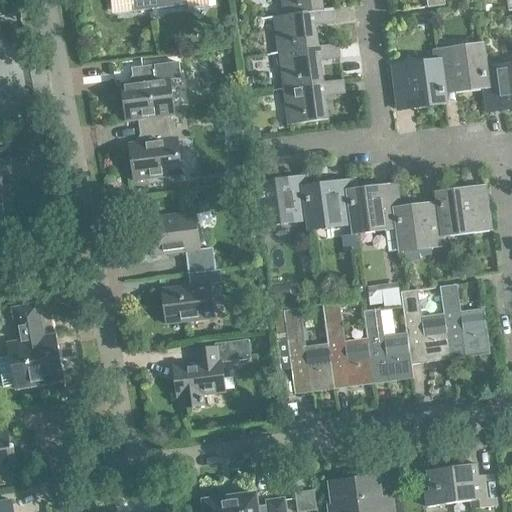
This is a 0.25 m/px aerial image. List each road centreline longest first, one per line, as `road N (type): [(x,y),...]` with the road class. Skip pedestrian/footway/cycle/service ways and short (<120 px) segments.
road 1 (residential): [(111,386),(48,0)]
road 2 (residential): [(129,464),(511,416)]
road 3 (residential): [(111,386),(65,399),(51,417),(65,461),(87,469),(129,464)]
road 4 (residential): [(382,144),(373,0)]
road 5 (residential): [(499,167),(497,142),(382,144)]
